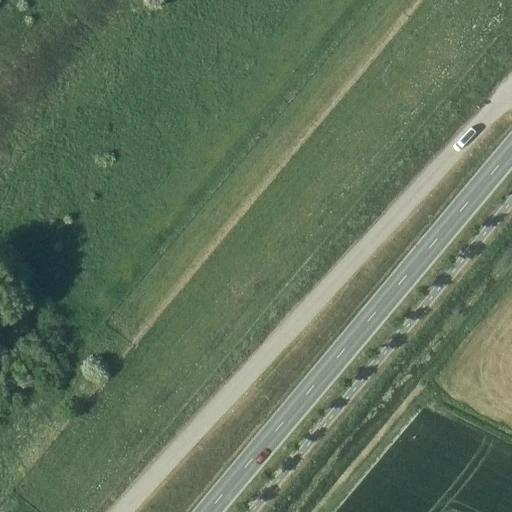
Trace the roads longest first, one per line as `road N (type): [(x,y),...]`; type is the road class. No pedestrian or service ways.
road 1 (unclassified): [(511,92),(122,511)]
road 2 (primary): [(207,511),(511,148)]
